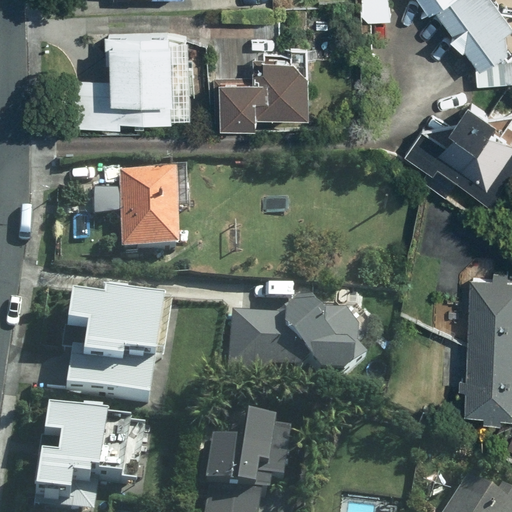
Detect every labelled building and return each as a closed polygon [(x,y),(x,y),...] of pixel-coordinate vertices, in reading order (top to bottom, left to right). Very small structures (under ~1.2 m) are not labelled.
[(392,17),(389,0),(366,0),(369,19),(392,17)] [(420,0),(431,13),(437,9),(471,55),(482,70),(511,49),(509,27),(511,24),(511,17),(499,0),(420,0)] [(172,33),(108,35),(108,63),(113,63),(113,78),(77,79),(78,126),(122,125),(122,120),(174,118),(174,99),(178,99),(177,40),(172,40),(172,33)] [(257,76),(216,77),(217,121),(224,121),(224,124),(259,124),(259,113),(313,112),(312,71),(297,57),(256,58),(257,76)] [(472,100),(455,123),(425,128),(406,156),(434,175),(440,168),(491,204),(511,174),(511,139),(502,133),(508,125),(472,100)] [(176,175),(120,176),(122,255),(177,254),(176,175)] [(495,279),(472,278),(467,343),(511,343),(511,278),(511,279),(511,272),(495,271),(495,279)] [(279,318),(233,313),(227,374),(268,378),(269,372),(301,375),(309,368),(325,385),(335,388),(353,376),(353,373),(368,359),(358,348),(360,331),(345,316),(324,314),(315,305),(311,302),(298,300),(279,318)] [(103,309),(71,304),(63,363),(72,364),(67,397),(152,409),(166,311),(104,302),(103,309)] [(511,343),(467,343),(466,413),(487,413),(487,420),(503,420),(504,415),(511,414),(511,343)] [(109,425),(49,416),(45,445),(62,448),(58,468),(41,465),(36,503),(71,508),(73,491),(90,493),(91,486),(99,488),(109,425)] [(205,493),(210,494),(207,511),(259,511),(261,503),(255,503),(258,476),(271,478),(277,429),(251,425),(247,453),(205,447),(199,490),(205,491),(205,493)] [(497,499),(467,479),(445,511),(511,511),(511,498),(501,492),(497,499)]
